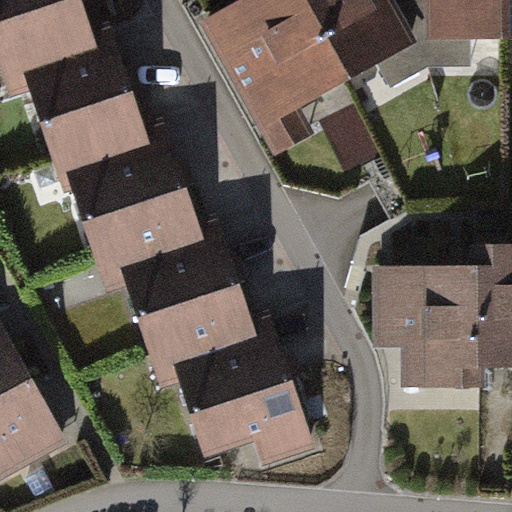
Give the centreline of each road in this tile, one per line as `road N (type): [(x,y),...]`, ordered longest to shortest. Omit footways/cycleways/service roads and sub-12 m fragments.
road 1 (residential): [(173,0),(293,212),(368,390),(376,508)]
road 2 (residential): [(376,508),(129,503),(95,511)]
